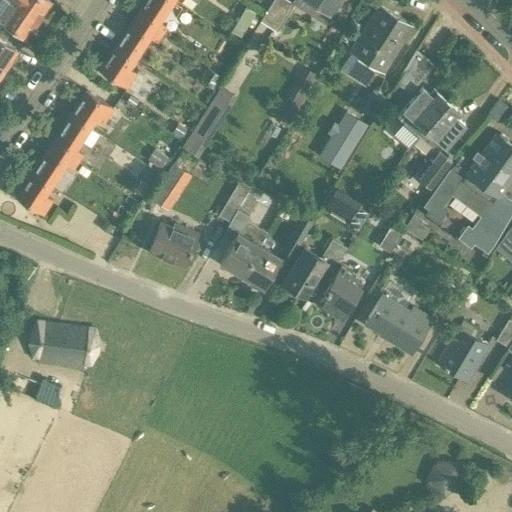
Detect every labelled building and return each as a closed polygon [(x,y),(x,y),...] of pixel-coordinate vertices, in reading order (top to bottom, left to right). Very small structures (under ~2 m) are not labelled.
[(0,0),(0,18),(26,36),(38,19),(9,0),(0,0)] [(9,0),(38,19),(49,2),(46,0),(9,0)] [(161,32),(166,25),(158,20),(170,1),(169,0),(142,0),(133,14),(161,32)] [(277,30),(294,3),(289,0),(272,0),(260,19),(277,30)] [(313,0),(331,11),(337,0),(313,0)] [(383,69),(411,24),(378,3),(350,48),(383,69)] [(255,14),(245,8),(237,21),(246,27),(255,14)] [(156,40),(161,32),(133,14),(116,41),(135,54),(148,35),(156,40)] [(16,50),(0,38),(0,64),(5,67),(16,50)] [(125,86),(135,71),(127,66),(135,54),(116,41),(98,68),(125,86)] [(408,91),(432,63),(416,49),(396,80),(408,91)] [(213,88),(221,75),(207,67),(199,80),(213,88)] [(181,146),(198,157),(238,96),(221,85),(181,146)] [(428,91),(421,85),(396,114),(407,124),(418,134),(448,100),(433,86),(428,91)] [(102,121),(112,106),(85,88),(67,115),(87,128),(94,116),(102,121)] [(288,125),(306,94),(299,90),(281,121),(288,125)] [(506,104),(497,97),(487,111),(495,118),(506,104)] [(448,100),(418,134),(430,144),(436,137),(443,144),(463,121),(456,115),(460,110),(448,100)] [(345,110),(317,155),(339,169),(368,125),(345,110)] [(77,159),(82,152),(74,146),(87,128),(67,115),(50,141),(77,159)] [(178,123),(173,130),(181,135),(186,128),(178,123)] [(446,209),(442,206),(451,193),(480,215),(471,227),(467,225),(458,237),(470,246),(474,242),(487,252),(492,245),(511,211),(511,200),(509,198),(507,201),(497,194),(511,173),(511,143),(508,141),(508,137),(501,132),(498,133),(495,132),(481,151),(475,147),(460,167),(453,162),(422,204),(428,208),(424,212),(437,221),(446,209)] [(72,167),(77,159),(50,141),(33,168),(52,180),(64,162),(72,167)] [(168,156),(155,147),(148,157),(162,166),(168,156)] [(430,187),(454,157),(442,147),(418,178),(430,187)] [(173,163),(172,162),(149,197),(167,209),(191,174),(181,167),(186,159),(179,154),(173,163)] [(42,212),(52,197),(44,192),(52,180),(33,168),(15,195),(42,212)] [(149,169),(143,178),(149,182),(155,173),(149,169)] [(141,180),(134,190),(142,196),(148,186),(141,180)] [(230,221),(238,208),(250,186),(239,180),(218,214),(230,221)] [(250,186),(238,208),(249,215),(259,198),(263,191),(251,184),(250,186)] [(263,191),(259,198),(265,201),(269,194),(263,191)] [(358,205),(347,223),(357,229),(368,211),(358,205)] [(331,207),(328,213),(346,224),(347,223),(350,219),(331,207)] [(312,219),(301,212),(280,248),(291,254),(312,219)] [(242,272),(258,243),(266,229),(245,217),(237,231),(236,230),(220,259),(242,272)] [(415,235),(422,221),(414,217),(406,230),(415,235)] [(389,251),(404,226),(393,219),(378,244),(389,251)] [(104,220),(100,227),(108,232),(112,225),(104,220)] [(184,263),(197,231),(173,221),(172,225),(159,220),(148,249),(151,250),(150,252),(157,255),(158,253),(184,263)] [(330,270),(345,245),(332,236),(320,255),(303,245),(282,279),(304,292),(321,264),(330,270)] [(262,284),(279,255),(258,243),(242,272),(262,284)] [(340,315),(363,278),(340,263),(316,301),(340,315)] [(448,320),(465,293),(450,284),(434,312),(448,320)] [(409,309),(382,293),(365,320),(411,349),(432,315),(413,303),(409,309)] [(466,376),(487,342),(474,334),(479,327),(462,318),(438,359),(466,376)] [(511,320),(508,318),(495,338),(506,345),(511,335),(511,320)] [(91,363),(97,351),(99,339),(96,327),(38,320),(32,330),(30,342),(33,355),(91,363)] [(462,477),(448,456),(427,470),(441,491),(462,477)]
